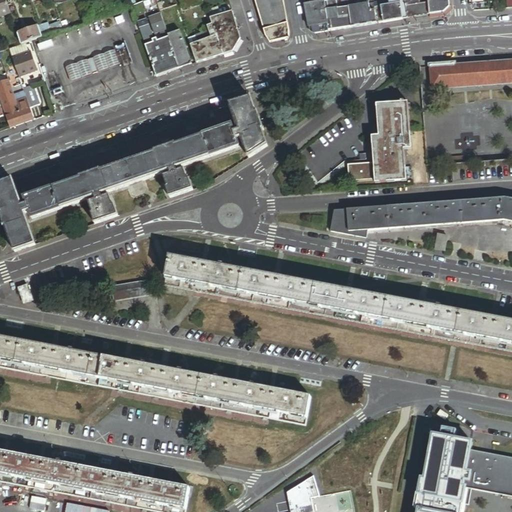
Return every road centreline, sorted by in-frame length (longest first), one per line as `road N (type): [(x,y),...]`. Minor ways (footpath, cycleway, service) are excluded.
road 1 (residential): [(408,385),(0,305)]
road 2 (residential): [(0,430),(277,483)]
road 3 (tertiary): [(266,68),(0,157)]
road 4 (residential): [(247,227),(511,282)]
road 5 (residential): [(250,207),(511,186)]
road 6 (residential): [(231,192),(362,92),(368,48)]
road 7 (residential): [(0,276),(156,220)]
road 8 (residential): [(277,483),(408,385)]
